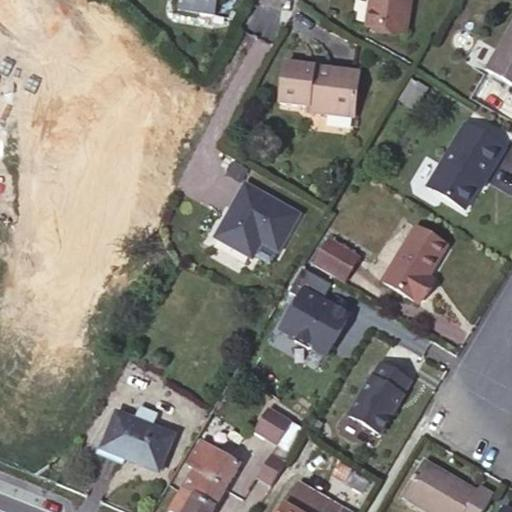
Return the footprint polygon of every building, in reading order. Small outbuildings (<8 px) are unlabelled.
[(179,0),(178,12),(216,18),(218,0),(179,0)] [(368,0),(368,2),(373,3),(369,28),(405,35),(410,0),(368,0)] [(373,3),(368,2),(364,27),(369,28),(373,3)] [(511,25),(485,70),(511,86),(511,25)] [(313,77),(313,69),(283,66),(278,106),(308,110),(307,114),(352,119),(357,82),(313,77)] [(358,75),(313,69),(313,77),(357,82),(358,75)] [(96,186),(119,130),(50,102),(27,159),(96,186)] [(502,147),(462,124),(425,187),(462,208),(481,176),(484,177),(502,147)] [(301,215),(245,184),(215,239),(254,259),(255,256),(263,243),(280,253),(301,215)] [(444,245),(412,227),(379,283),(416,304),(426,286),(422,284),(426,277),(444,245)] [(322,234),(314,248),(344,265),(352,251),(322,234)] [(263,243),(255,256),(273,266),(280,253),(263,243)] [(314,248),(305,262),(335,280),(344,265),(314,248)] [(325,280),(299,264),(285,287),(311,302),(325,280)] [(430,279),(426,277),(422,284),(426,286),(430,279)] [(285,287),(275,306),(255,339),(281,354),(311,302),(285,287)] [(349,423),(386,439),(412,380),(375,364),(349,423)] [(114,413),(99,451),(158,473),(172,436),(152,428),(157,414),(137,406),(131,420),(114,413)] [(266,409),(251,433),(274,447),(289,423),(266,409)] [(280,451),(295,427),(289,423),(274,447),(280,451)] [(210,511),(238,466),(200,444),(186,467),(193,471),(178,496),(170,508),(169,511),(170,511),(210,511)] [(282,464),(269,455),(254,480),(268,488),(282,464)] [(481,511),(491,496),(477,487),(475,491),(422,461),(400,497),(424,511),(481,511)] [(340,508),(298,483),(280,511),(341,511),(338,510),(340,508)]
